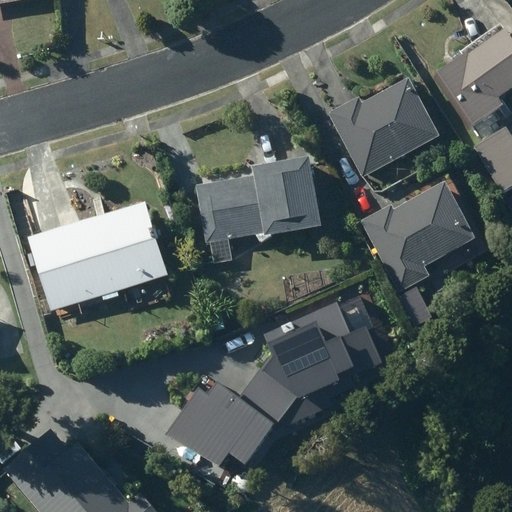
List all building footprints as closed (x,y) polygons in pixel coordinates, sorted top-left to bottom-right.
[(490,98),(511,82),(511,56),(494,30),(459,54),(457,52),(428,72),(464,125),(495,104),(490,98)] [(321,114),(357,178),(433,136),(401,78),(356,104),(352,97),(321,114)] [(468,147),(495,193),(511,183),(511,152),(510,150),(511,148),(511,138),(507,141),(499,128),(468,147)] [(244,177),(191,186),(201,244),(206,243),(210,265),(227,262),(223,240),(250,235),(253,243),(265,238),(264,235),(310,227),(298,157),(242,167),(244,177)] [(386,207),(356,223),(394,292),(423,276),(419,267),(467,241),(436,183),(387,209),(386,207)] [(135,201),(20,239),(45,313),(96,297),(97,301),(112,296),(110,292),(159,276),(135,201)] [(45,431),(0,468),(0,473),(32,511),(128,511),(70,443),(62,450),(45,431)]
